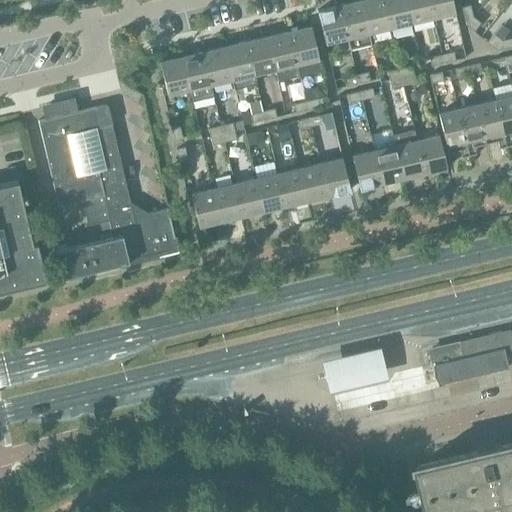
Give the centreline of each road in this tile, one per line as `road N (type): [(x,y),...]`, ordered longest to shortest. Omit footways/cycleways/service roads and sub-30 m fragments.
road 1 (primary): [(0,414),(511,292)]
road 2 (primary): [(511,246),(0,365)]
road 3 (unclassified): [(0,87),(100,63),(91,21)]
